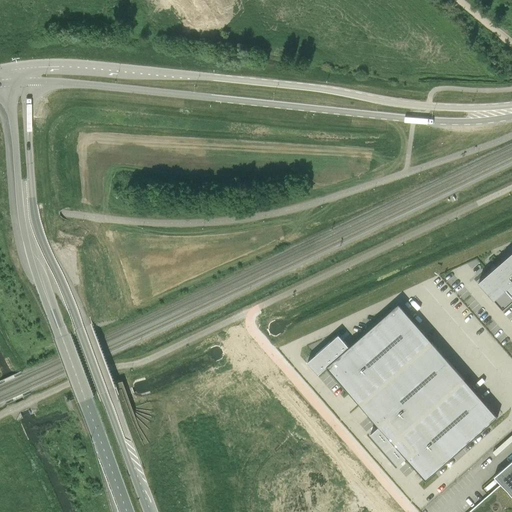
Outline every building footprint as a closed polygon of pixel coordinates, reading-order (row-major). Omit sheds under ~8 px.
[(511,252),(500,263),(489,273),(488,274),(487,274),(479,282),(483,287),(483,288),(489,294),(488,294),(489,294),(503,310),(509,305),(511,301),(511,252)] [(338,335),(307,362),(318,374),(327,367),(359,404),(360,405),(379,426),(370,434),(398,465),(406,458),(425,479),(426,480),(434,472),(498,417),(399,304),(378,322),(359,339),(349,347),(340,337),(338,335)] [(125,407),(124,381),(116,381),(117,407),(125,407)] [(97,401),(104,399),(101,390),(94,392),(97,401)] [(511,511),(511,460),(494,476),(501,484),(489,495),(473,509),(469,511),(511,511)]
